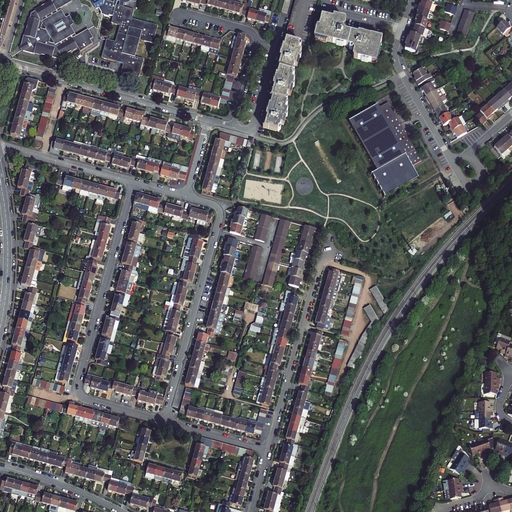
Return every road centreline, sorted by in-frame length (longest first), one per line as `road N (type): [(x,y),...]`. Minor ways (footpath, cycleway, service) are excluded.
road 1 (residential): [(133,182),(78,390),(164,421)]
road 2 (residential): [(186,196),(215,204),(221,215),(164,421)]
road 3 (residential): [(0,62),(207,120)]
road 4 (residential): [(324,243),(268,450)]
road 5 (residential): [(401,28),(396,62),(452,162)]
road 6 (tertiary): [(0,180),(7,242),(0,328)]
road 7 (residential): [(133,182),(0,145)]
road 8 (residential): [(120,511),(0,465)]
road 9 (residential): [(232,127),(255,125),(275,48),(255,42)]
